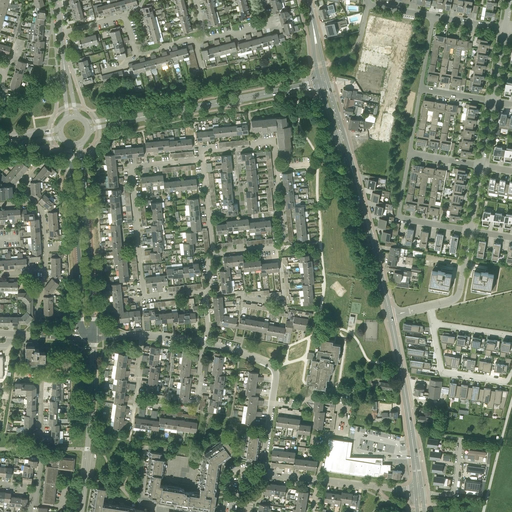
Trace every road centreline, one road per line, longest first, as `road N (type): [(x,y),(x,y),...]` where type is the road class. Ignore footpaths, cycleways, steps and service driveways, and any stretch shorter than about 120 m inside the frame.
road 1 (residential): [(199,157),(137,164),(130,179),(145,297),(206,292)]
road 2 (residential): [(211,252),(278,247),(273,143),(199,157)]
road 3 (secondary): [(87,126),(290,89)]
road 4 (tertiary): [(92,334),(80,143)]
road 5 (tertiary): [(69,144),(83,332)]
road 6 (tertiary): [(80,511),(92,334)]
road 7 (residential): [(37,490),(40,378),(21,371),(21,333)]
road 8 (secondary): [(390,315),(350,166)]
road 9 (residential): [(419,491),(454,492),(461,442),(411,434)]
road 10 (residential): [(470,229),(399,215),(409,153)]
road 11 (residential): [(133,402),(198,405),(203,342)]
road 12 (residential): [(432,325),(444,372),(504,380),(511,367)]
road 13 (secondary): [(411,434),(390,315)]
